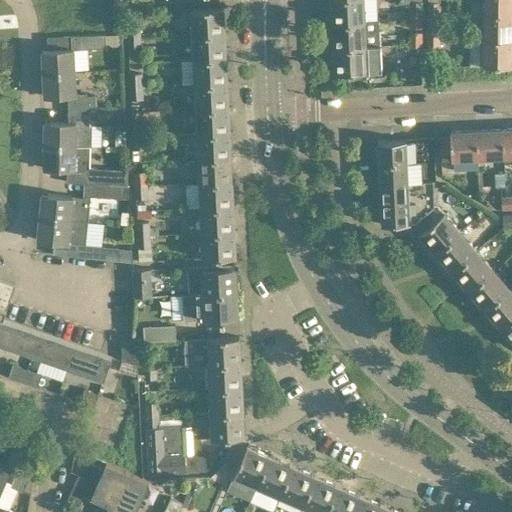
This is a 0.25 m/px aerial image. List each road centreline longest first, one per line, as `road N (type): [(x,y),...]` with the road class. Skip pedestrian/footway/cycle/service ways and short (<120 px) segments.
road 1 (tertiary): [(511,472),(399,388),(350,336),(313,279),(282,203),(267,112)]
road 2 (residential): [(9,246),(25,221),(30,162),(27,21),(18,0)]
road 3 (residential): [(511,102),(267,112)]
road 4 (residential): [(43,511),(50,421),(37,407),(0,395)]
